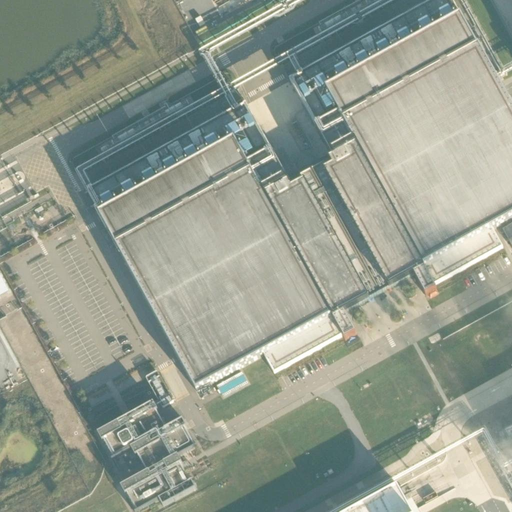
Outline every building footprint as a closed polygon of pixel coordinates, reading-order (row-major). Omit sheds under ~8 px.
[(297,73),(290,77),(292,80),(290,81),(306,110),(304,111),(311,125),(314,124),(334,160),(333,160),(321,167),(320,167),(314,171),(312,172),(314,175),(380,295),(386,292),(391,289),(415,276),(426,297),(437,291),(435,287),(503,249),(493,230),(511,219),(511,106),(480,49),(479,49),(472,36),(471,34),(451,0),(429,0),(428,1),(430,4),(423,7),(422,4),(407,12),(409,15),(403,19),(401,16),(386,24),(388,27),(382,30),(380,27),(366,35),(367,38),(361,42),(359,39),(345,46),(347,50),(340,53),(338,50),(324,58),(326,61),(319,65),(317,61),(303,69),(305,73),(299,76),(297,73)] [(92,190),(88,192),(101,215),(100,216),(109,233),(110,235),(197,393),(198,392),(210,386),(264,356),(275,375),(343,337),(346,342),(357,336),(345,314),(369,301),(373,299),(380,295),(314,175),(312,172),(310,173),(303,177),(300,178),(294,182),(290,184),(270,148),(272,147),(264,132),(262,133),(247,105),(245,106),(243,103),(236,107),(238,110),(232,113),(230,110),(215,118),(217,121),(211,125),(209,121),(194,129),(196,133),(190,136),(188,133),(174,141),(175,144),(169,148),(167,144),(153,152),(155,156),(148,159),(146,156),(132,164),(134,167),(127,171),(126,167),(111,175),(113,178),(107,182),(105,179),(90,187),(92,190)] [(511,247),(511,225),(503,231),(511,247)] [(438,328),(427,334),(433,345),(444,339),(438,328)] [(432,353),(420,358),(425,372),(422,373),(419,366),(414,368),(416,374),(409,376),(415,392),(435,385),(432,377),(440,374),(432,353)] [(398,368),(383,375),(385,380),(364,390),(370,401),(392,391),(393,394),(407,387),(398,368)] [(338,409),(344,420),(355,414),(350,403),(338,409)] [(125,420),(98,434),(103,442),(104,441),(114,459),(112,460),(112,461),(132,450),(136,457),(138,456),(146,471),(142,473),(143,476),(121,487),(126,495),(127,494),(137,511),(136,511),(138,511),(159,500),(160,500),(163,507),(196,489),(192,481),(190,482),(189,480),(182,467),(187,465),(185,462),(183,464),(179,457),(198,446),(197,446),(195,447),(186,429),(188,428),(183,421),(167,430),(163,423),(157,413),(157,412),(158,411),(154,404),(132,416),(125,420)] [(247,453),(251,464),(275,454),(271,443),(247,453)] [(411,511),(406,503),(398,487),(352,511),(411,511)]
